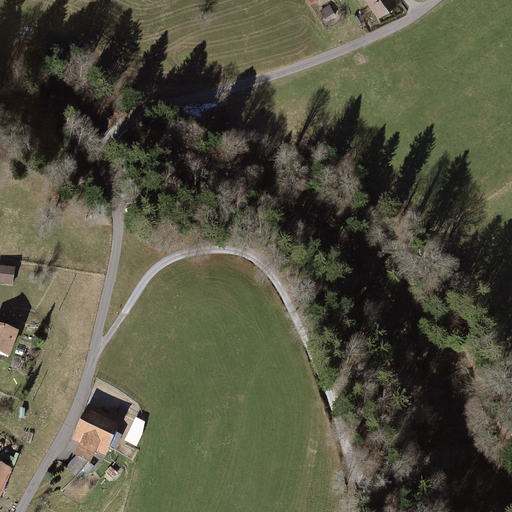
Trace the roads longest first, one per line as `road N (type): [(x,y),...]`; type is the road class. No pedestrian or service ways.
road 1 (track): [(90,365),(162,264),(207,250),(252,257),(270,273),(315,357),(374,511)]
road 2 (track): [(20,511),(70,422),(90,365),(118,224),(101,152),(117,128)]
road 3 (unclassified): [(117,128),(156,108),(315,60),(434,0)]
